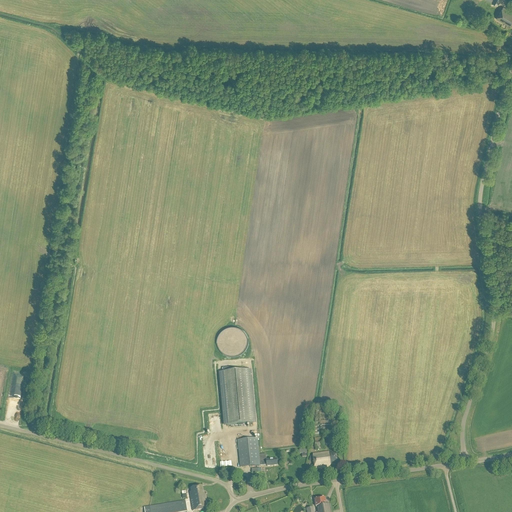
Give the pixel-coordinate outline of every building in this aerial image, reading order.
[(511,12),(503,7),(496,19),(507,25),(507,24),(511,26),(511,12)] [(478,13),(472,10),(469,15),(475,19),(478,13)] [(248,372),(223,374),(228,427),(253,425),(248,372)] [(315,439),(315,440),(316,450),(325,449),(324,438),(315,439)] [(277,459),(267,460),(266,458),(266,455),(259,455),(258,439),(238,441),(240,468),(267,466),(267,468),(277,467),(277,459)] [(218,467),(215,440),(206,441),(206,444),(209,468),(218,467)] [(332,454),(332,452),(313,455),(315,470),(329,468),(331,466),(338,465),(336,454),(332,454)] [(204,493),(203,487),(191,489),(192,492),(190,492),(193,511),(208,509),(206,495),(204,493)] [(326,506),(325,499),(314,500),(316,508),(317,508),(317,511),(314,511),(314,509),(308,510),(307,511),(331,511),(330,505),(326,506)] [(188,511),(186,501),(151,507),(144,508),(144,511),(188,511)]
